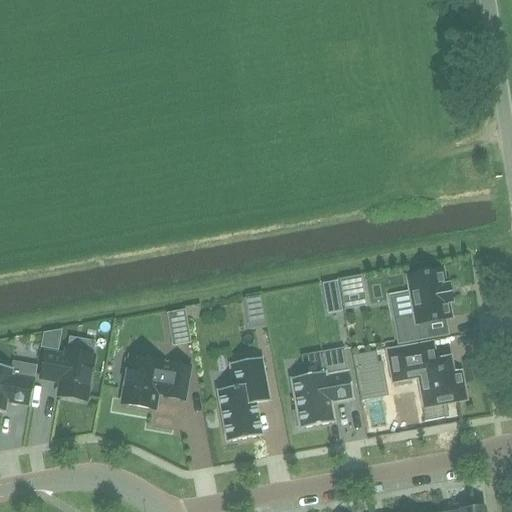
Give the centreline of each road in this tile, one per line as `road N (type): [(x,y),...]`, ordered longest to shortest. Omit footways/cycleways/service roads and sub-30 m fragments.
road 1 (unclassified): [(202,511),(495,450)]
road 2 (unclassified): [(511,168),(487,0)]
road 3 (tertiary): [(158,511),(123,486),(97,479),(28,486)]
